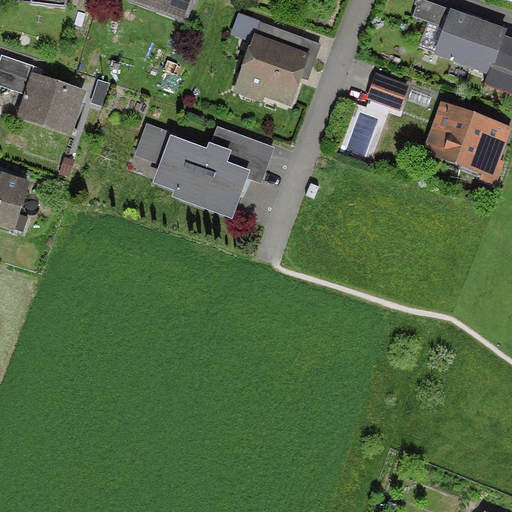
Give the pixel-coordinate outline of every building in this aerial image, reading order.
[(63,0),(27,0),(27,6),(63,10),(63,0)] [(158,0),(155,9),(183,20),(190,0),(158,0)] [(442,17),(443,15),(415,4),(410,18),(438,28),(442,17)] [(500,38),(447,19),(434,55),(487,74),(500,38)] [(262,89),(265,96),(287,104),(303,58),(295,55),(300,41),(258,26),(238,80),(262,89)] [(0,72),(26,82),(31,68),(3,58),(0,67),(0,72)] [(509,93),(511,84),(511,83),(487,74),(484,84),(509,93)] [(403,89),(374,78),(366,99),(396,109),(403,89)] [(66,132),(78,96),(31,80),(19,116),(66,132)] [(487,160),(498,129),(442,108),(432,137),(436,138),(439,146),(435,157),(480,173),(478,180),(491,184),(498,164),(487,160)] [(241,176),(252,180),(264,149),(215,132),(206,158),(169,145),(156,182),(174,189),(172,194),(176,195),(175,196),(226,215),(241,176)] [(6,180),(5,183),(0,181),(0,226),(19,233),(24,218),(15,215),(24,186),(6,180)]
